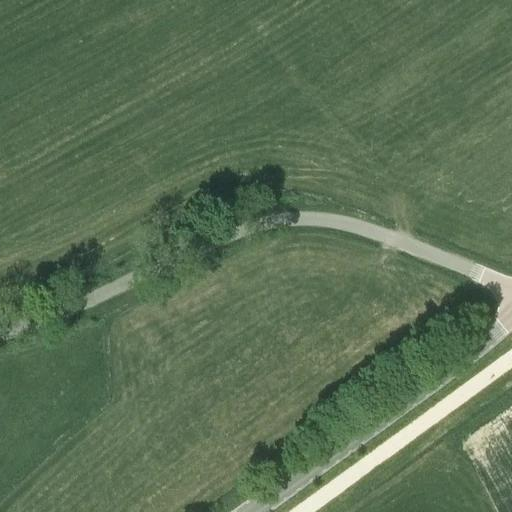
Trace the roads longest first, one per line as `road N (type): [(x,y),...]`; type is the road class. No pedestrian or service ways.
road 1 (unclassified): [(511,288),(356,226),(294,219),(237,231),(0,334)]
road 2 (tertiary): [(245,511),(511,315)]
